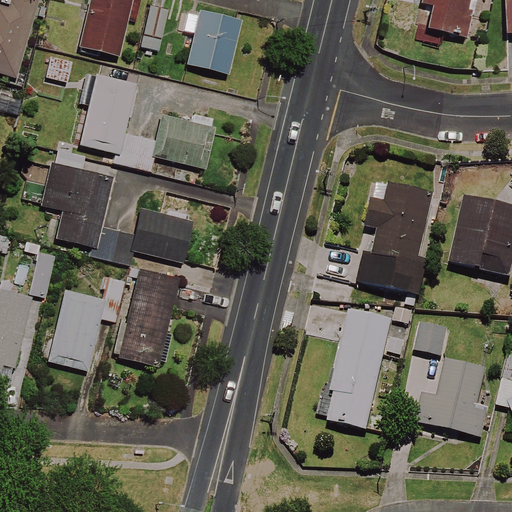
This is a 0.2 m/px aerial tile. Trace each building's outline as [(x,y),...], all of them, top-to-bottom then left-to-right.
[(36,0),(9,0),(7,9),(0,6),(0,76),(11,80),(36,0)] [(128,0),(88,0),(78,52),(116,60),(128,0)] [(465,0),(419,0),(418,5),(427,8),(421,30),(461,41),(471,3),(465,1),(465,0)] [(511,0),(500,0),(501,36),(511,36),(511,0)] [(163,13),(145,9),(135,53),(153,57),(163,13)] [(238,23),(197,13),(194,23),(181,19),(177,33),(190,36),(182,67),(224,78),(238,23)] [(68,64),(47,60),(43,80),(65,84),(68,64)] [(188,125),(160,118),(153,144),(120,136),(132,87),(93,78),(77,148),(114,157),(112,166),(148,174),(151,159),(201,172),(214,123),(190,116),(188,125)] [(81,158),(54,151),(44,187),(27,182),(21,202),(60,214),(52,241),(89,252),(109,183),(77,174),(81,158)] [(418,189),(390,182),(384,208),(368,204),(361,232),(374,235),(368,259),(360,257),(353,286),(414,302),(423,266),(414,263),(430,201),(416,197),(418,189)] [(511,257),(511,213),(463,202),(447,268),(506,283),(511,257)] [(188,225),(136,212),(132,228),(120,225),(118,235),(101,231),(94,260),(126,268),(129,253),(178,265),(188,225)] [(24,244),(22,253),(36,257),(27,297),(41,300),(52,250),(24,244)] [(175,282),(136,273),(116,361),(156,369),(175,282)] [(122,284),(103,280),(98,302),(60,293),(43,363),(84,373),(97,321),(112,324),(122,284)] [(25,300),(0,294),(0,382),(8,384),(25,300)] [(387,323),(345,313),(327,396),(330,397),(323,425),(362,434),(387,323)] [(442,331),(415,326),(410,354),(437,359),(442,331)] [(511,352),(506,351),(494,410),(507,412),(511,427),(511,352)] [(481,373),(442,363),(432,402),(418,398),(411,425),(477,441),(484,412),(472,409),(481,373)]
